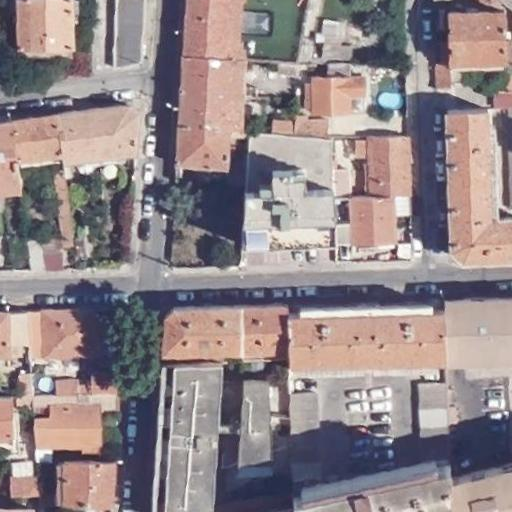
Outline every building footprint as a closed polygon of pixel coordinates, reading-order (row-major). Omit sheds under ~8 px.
[(18,0),(20,48),(73,48),(72,8),(70,0),(18,0)] [(117,0),(115,66),(143,62),(146,0),(117,0)] [(185,0),(182,54),(245,59),(277,62),(298,63),(299,57),(302,0),(185,0)] [(309,0),(302,0),(299,57),(298,63),(308,64),(312,45),(301,43),(309,0)] [(447,12),(448,62),(501,60),(500,11),(447,12)] [(341,35),(324,36),(324,60),(348,60),(348,45),(341,45),(341,35)] [(182,54),(178,124),(241,129),(245,59),(182,54)] [(298,63),(277,62),(276,74),(296,76),(298,63)] [(448,62),(435,63),(436,111),(447,110),(461,109),(461,78),(448,78),(448,62)] [(349,76),(349,63),(327,63),(328,77),(311,78),(311,83),(306,83),(307,108),(313,108),(313,113),(350,113),(351,96),(364,96),(364,76),(349,76)] [(365,113),(364,96),(351,96),(350,113),(365,113)] [(140,103),(55,114),(61,155),(62,164),(121,156),(121,148),(137,146),(140,103)] [(461,109),(447,110),(451,250),(462,258),(511,256),(511,215),(489,216),(485,108),(461,109)] [(55,114),(11,119),(17,160),(61,155),(55,114)] [(307,116),(294,116),(294,120),(293,134),(328,138),(327,121),(306,120),(307,116)] [(11,119),(0,120),(0,180),(19,178),(17,160),(11,119)] [(273,119),(272,132),(293,134),(294,120),(273,119)] [(178,124),(175,164),(227,168),(229,136),(250,137),(250,130),(241,129),(178,124)] [(333,168),(334,139),(328,138),(293,134),(272,132),(250,130),(250,137),(242,245),(335,241),(334,198),(333,168)] [(410,194),(408,135),(368,137),(368,157),(368,161),(365,162),(366,197),(394,195),(410,194)] [(368,157),(368,137),(355,138),(356,157),(368,157)] [(136,154),(137,146),(121,148),(121,156),(136,154)] [(334,198),(351,198),(350,168),(333,168),(334,198)] [(73,247),(63,169),(54,170),(59,211),(64,249),(73,247)] [(19,178),(0,180),(0,189),(20,187),(19,178)] [(394,241),(394,195),(366,197),(351,198),(334,198),(335,241),(335,242),(394,241)] [(47,272),(64,272),(60,237),(42,239),(47,272)] [(31,272),(47,272),(42,239),(27,241),(31,272)] [(511,359),(511,295),(442,298),(443,310),(445,358),(445,362),(511,359)] [(443,310),(442,298),(286,302),(286,313),(357,311),(357,305),(379,305),(379,311),(392,311),(443,310)] [(240,304),(241,350),(287,348),(286,313),(286,302),(240,304)] [(164,314),(162,352),(241,350),(240,304),(173,306),(164,314)] [(286,313),(287,348),(288,356),(289,365),(381,361),(379,311),(379,305),(357,305),(357,311),(286,313)] [(28,311),(30,352),(30,356),(93,354),(94,334),(104,334),(104,320),(96,319),(90,310),(28,311)] [(445,358),(443,310),(392,311),(395,361),(445,358)] [(28,311),(0,311),(0,353),(30,352),(28,311)] [(392,311),(379,311),(381,361),(395,361),(392,311)] [(158,410),(151,511),(166,511),(211,504),(214,467),(222,467),(291,446),(289,394),(289,379),(245,378),(247,358),(237,359),(235,406),(158,410)] [(161,360),(158,410),(235,406),(237,359),(161,360)] [(119,391),(121,371),(86,372),(86,385),(51,387),(51,393),(105,392),(119,391)] [(18,373),(18,395),(32,394),(32,385),(31,372),(18,373)] [(292,511),(451,511),(450,476),(446,392),(445,381),(419,382),(422,467),(369,479),(367,473),(356,476),(356,482),(318,491),(316,393),(289,394),(291,446),(292,489),(292,499),(292,507),(292,511)] [(42,385),(32,385),(32,394),(42,394),(42,385)] [(105,392),(51,393),(42,394),(32,394),(32,405),(49,404),(48,420),(33,420),(35,446),(83,445),(83,451),(100,451),(105,392)] [(12,395),(0,396),(0,434),(13,434),(12,395)] [(112,504),(115,458),(65,459),(65,463),(65,504),(77,504),(112,504)] [(451,511),(511,511),(511,460),(450,476),(451,511)] [(65,504),(65,463),(57,463),(57,492),(56,504),(65,504)] [(37,492),(37,477),(10,478),(9,495),(17,495),(37,494),(37,492)] [(219,511),(292,499),(292,489),(218,502),(219,511)] [(56,504),(57,492),(37,492),(37,494),(38,501),(38,504),(56,504)] [(218,511),(219,511),(218,502),(211,504),(166,511),(218,511)]
